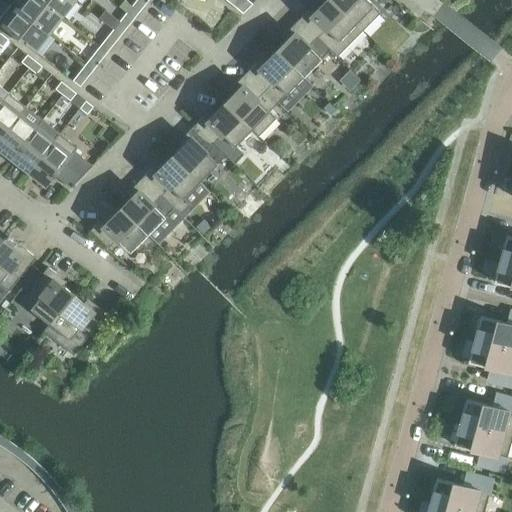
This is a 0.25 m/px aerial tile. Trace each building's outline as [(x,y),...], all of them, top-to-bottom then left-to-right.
[(11,4),(47,33),(61,16),(40,0),(24,0),(18,8),(11,4)] [(40,0),(61,16),(73,0),(40,0)] [(247,0),(225,0),(243,14),(253,4),(252,4),(247,0)] [(331,0),(326,0),(312,14),(308,10),(299,19),(337,57),(363,31),(331,0)] [(331,0),(363,31),(380,13),(366,0),(331,0)] [(0,24),(33,51),(47,33),(11,4),(0,17),(0,24)] [(134,19),(140,11),(132,5),(126,13),(134,19)] [(299,19),(290,29),(294,33),(277,50),(304,77),(330,50),(336,57),(337,57),(299,19)] [(120,36),(126,28),(119,22),(112,30),(120,36)] [(0,45),(2,47),(8,39),(1,34),(0,34),(0,45)] [(107,53),(113,45),(105,39),(99,47),(107,53)] [(277,50),(260,67),(256,63),(247,72),(278,103),(304,77),(277,50)] [(332,60),(335,56),(330,51),(326,54),(332,60)] [(29,68),(35,60),(27,54),(21,62),(29,68)] [(93,70),(99,62),(92,56),(86,64),(93,70)] [(36,74),(42,66),(35,60),(29,68),(36,74)] [(247,72),(237,81),(242,85),(225,103),(258,136),(276,118),(269,111),(278,103),(247,72)] [(80,87),(86,79),(78,73),(72,81),(80,87)] [(62,95),(68,87),(61,81),(55,89),(62,95)] [(69,100),(75,92),(68,87),(62,95),(69,100)] [(0,104),(8,93),(2,100),(0,98),(0,104)] [(0,138),(25,107),(8,93),(0,104),(0,138)] [(87,114),(93,107),(85,101),(79,108),(87,114)] [(328,102),(323,108),(330,115),(336,110),(328,102)] [(225,103),(208,120),(204,116),(194,125),(213,143),(221,134),(234,147),(251,130),(258,137),(258,136),(225,103)] [(26,107),(25,107),(0,138),(0,148),(12,158),(36,128),(20,115),(26,107)] [(213,143),(194,125),(185,134),(189,138),(173,155),(200,182),(226,155),(213,143)] [(53,140),(36,128),(12,158),(29,172),(59,134),(59,133),(53,140)] [(59,134),(29,172),(47,186),(77,147),(76,146),(76,147),(59,134)] [(191,205),(184,198),(200,182),(173,155),(156,172),(152,168),(142,177),(180,215),(191,205)] [(120,208),(147,235),(165,217),(152,204),(160,195),(180,215),(142,177),(133,187),(137,191),(120,208)] [(108,248),(117,239),(130,252),(147,235),(120,208),(104,225),(99,221),(90,230),(108,248)] [(511,237),(506,236),(500,259),(511,261),(511,237)] [(3,239),(0,242),(0,284),(8,292),(36,257),(25,249),(22,254),(3,239)] [(511,261),(500,259),(493,281),(511,286),(511,261)] [(30,308),(49,323),(43,331),(44,332),(73,295),(54,280),(58,275),(47,267),(31,287),(41,294),(30,308)] [(73,295),(44,332),(73,355),(106,313),(96,305),(92,309),(73,295)] [(511,310),(510,310),(507,323),(480,316),(474,339),(511,348),(511,310)] [(511,348),(474,339),(473,342),(466,340),(462,355),(469,357),(467,362),(490,368),(487,381),(511,387),(511,348)] [(492,406),(466,399),(459,422),(511,436),(511,434),(511,397),(496,393),(492,406)] [(506,457),(511,436),(459,422),(453,445),(480,452),(476,465),(503,472),(507,458),(506,457)] [(463,485),(436,478),(430,501),(471,511),(482,511),(488,493),(489,494),(493,479),(466,472),(463,485)] [(471,511),(430,501),(429,503),(421,501),(418,511),(471,511)]
